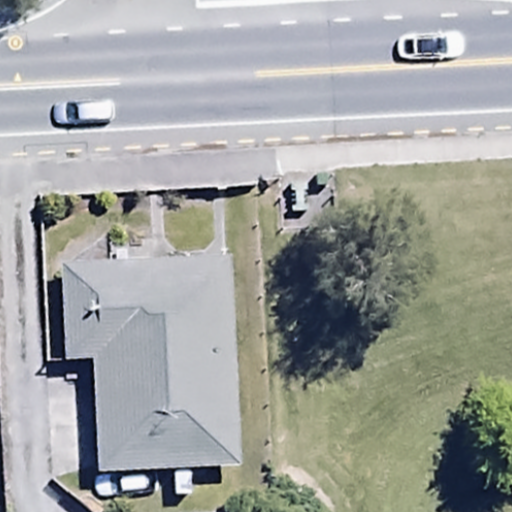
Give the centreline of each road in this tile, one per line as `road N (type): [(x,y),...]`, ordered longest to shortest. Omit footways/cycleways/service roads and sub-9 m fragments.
road 1 (trunk): [(200,75),(511,61)]
road 2 (trunk): [(0,85),(200,75)]
